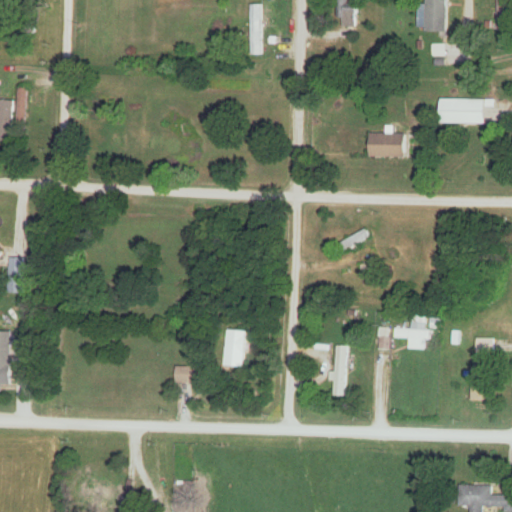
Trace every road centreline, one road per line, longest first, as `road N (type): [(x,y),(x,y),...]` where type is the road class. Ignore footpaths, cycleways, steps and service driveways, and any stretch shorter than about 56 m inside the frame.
road 1 (residential): [(511,200),(0,184)]
road 2 (residential): [(292,428),(306,0)]
road 3 (residential): [(292,428),(0,420)]
road 4 (residential): [(511,436),(292,428)]
road 5 (residential): [(61,184),(68,0)]
